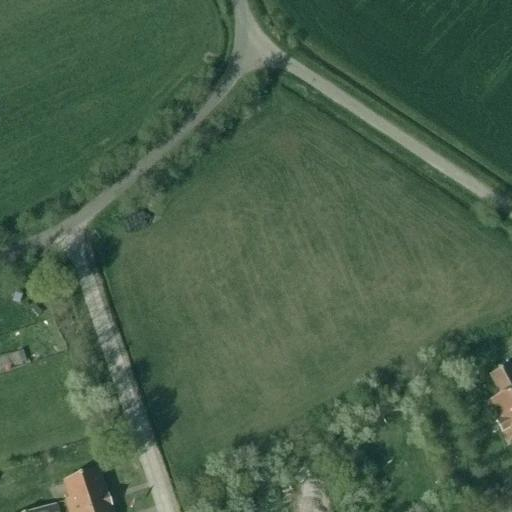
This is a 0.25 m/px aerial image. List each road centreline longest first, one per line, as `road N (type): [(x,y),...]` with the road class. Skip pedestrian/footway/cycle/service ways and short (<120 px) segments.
road 1 (unclassified): [(0,257),(68,227),(153,157),(247,50)]
road 2 (unclassified): [(511,208),(289,65),(247,50)]
